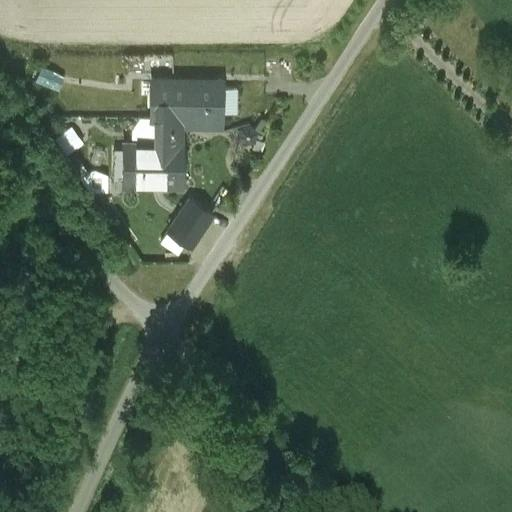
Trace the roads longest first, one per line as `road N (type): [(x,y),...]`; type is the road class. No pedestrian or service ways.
road 1 (unclassified): [(381,0),(160,329)]
road 2 (unclassified): [(333,511),(160,329)]
road 3 (unclassified): [(160,329),(107,285),(0,138)]
road 4 (unclassified): [(79,511),(160,329)]
